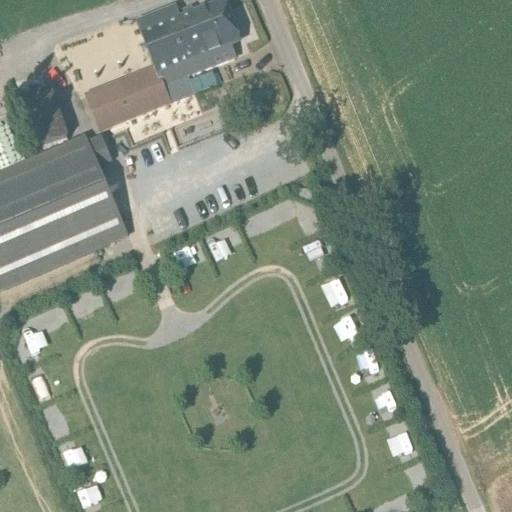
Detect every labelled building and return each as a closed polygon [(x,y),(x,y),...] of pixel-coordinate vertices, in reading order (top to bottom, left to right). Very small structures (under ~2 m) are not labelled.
[(134,21),(153,71),(156,70),(163,88),(248,56),(226,1),(182,18),(177,5),(134,21)] [(101,134),(170,106),(163,88),(156,70),(153,71),(87,98),(101,134)] [(35,151),(68,142),(51,95),(18,105),(35,151)] [(0,172),(17,165),(2,133),(0,134),(0,172)] [(88,145),(85,138),(0,174),(0,295),(129,240),(99,172),(113,166),(101,139),(88,145)] [(200,249),(189,253),(197,275),(207,272),(200,249)] [(328,287),(330,301),(348,299),(346,284),(328,287)] [(80,319),(96,312),(88,296),(72,304),(80,319)] [(357,318),(340,324),(345,339),(362,334),(357,318)] [(45,341),(50,325),(36,320),(31,336),(45,341)] [(33,386),(40,401),(58,393),(51,378),(33,386)] [(380,420),(398,412),(387,387),(369,395),(380,420)] [(55,439),(73,430),(65,412),(46,420),(55,439)] [(100,487),(79,493),(84,511),(87,511),(106,506),(100,487)]
